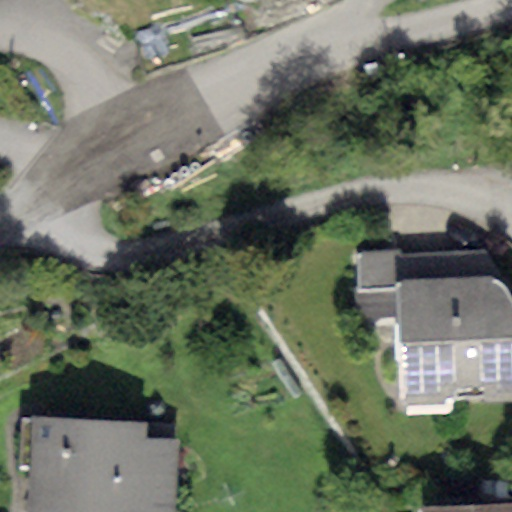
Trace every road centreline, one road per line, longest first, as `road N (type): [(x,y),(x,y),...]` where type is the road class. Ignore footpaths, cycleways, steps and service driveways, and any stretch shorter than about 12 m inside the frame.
road 1 (residential): [(511,208),(443,188),(398,188),(140,257),(109,255),(67,231),(44,184)]
road 2 (residential): [(511,3),(93,150),(44,184)]
